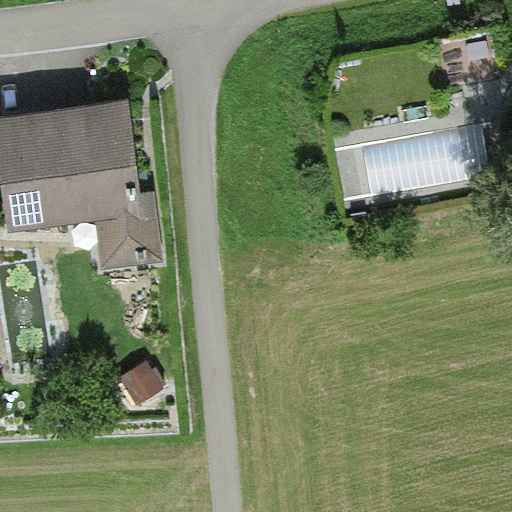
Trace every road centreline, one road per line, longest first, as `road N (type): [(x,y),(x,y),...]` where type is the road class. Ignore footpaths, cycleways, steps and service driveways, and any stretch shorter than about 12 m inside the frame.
road 1 (residential): [(189,9),(228,511)]
road 2 (residential): [(0,33),(189,9)]
